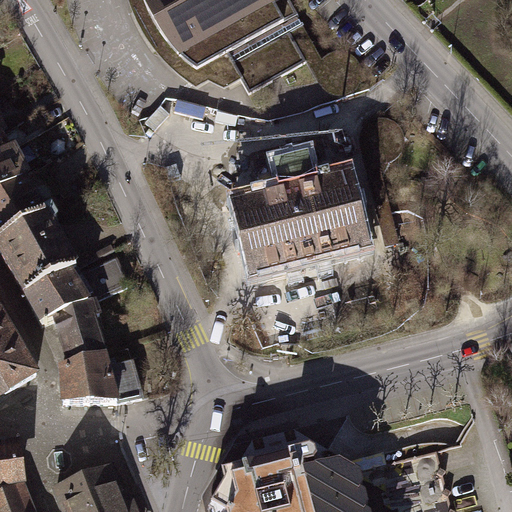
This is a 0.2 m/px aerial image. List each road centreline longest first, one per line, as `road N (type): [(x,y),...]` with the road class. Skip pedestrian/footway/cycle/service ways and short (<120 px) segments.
road 1 (unclassified): [(21,0),(103,145),(225,414)]
road 2 (secondary): [(225,414),(511,334)]
road 3 (secondary): [(367,0),(511,155)]
